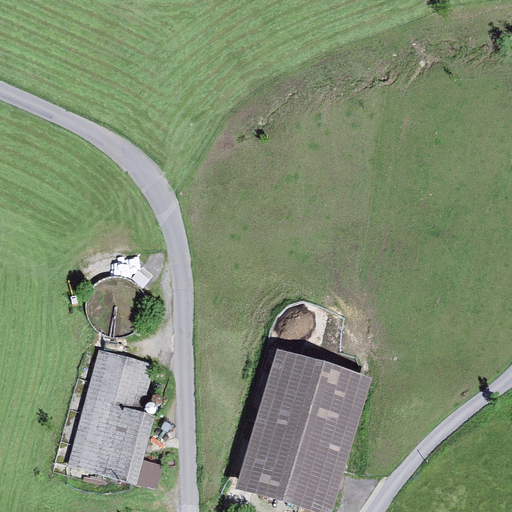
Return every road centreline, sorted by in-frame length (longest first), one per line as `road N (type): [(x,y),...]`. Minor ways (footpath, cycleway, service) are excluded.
road 1 (unclassified): [(191,511),(181,285),(169,215),(120,150),(0,91)]
road 2 (unclassified): [(375,511),(440,432),(511,377)]
